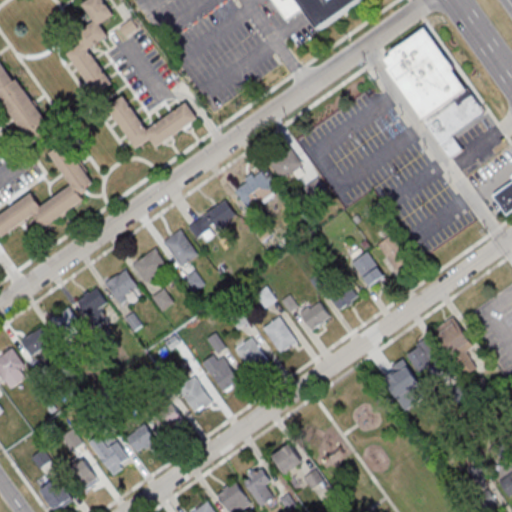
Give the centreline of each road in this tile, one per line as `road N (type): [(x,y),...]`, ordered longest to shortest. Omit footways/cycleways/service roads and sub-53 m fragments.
road 1 (residential): [(432,0),(0,303)]
road 2 (residential): [(511,237),(128,511)]
